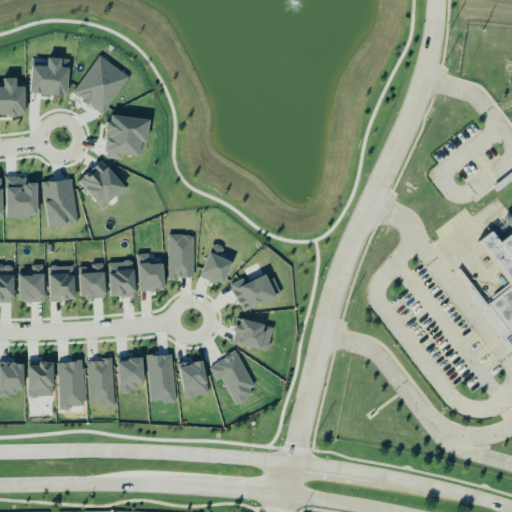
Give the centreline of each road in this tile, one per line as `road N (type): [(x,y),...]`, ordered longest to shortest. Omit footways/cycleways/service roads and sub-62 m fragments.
road 1 (residential): [(434,0),(422,78),(323,340),(281,496)]
road 2 (secondary): [(287,466),(186,456),(0,455)]
road 3 (residential): [(0,328),(172,323)]
road 4 (secondary): [(0,489),(172,490)]
road 5 (secondary): [(511,511),(374,479)]
road 6 (residential): [(188,340),(174,329),(173,316),(185,302),(199,302),(211,324),(188,340)]
